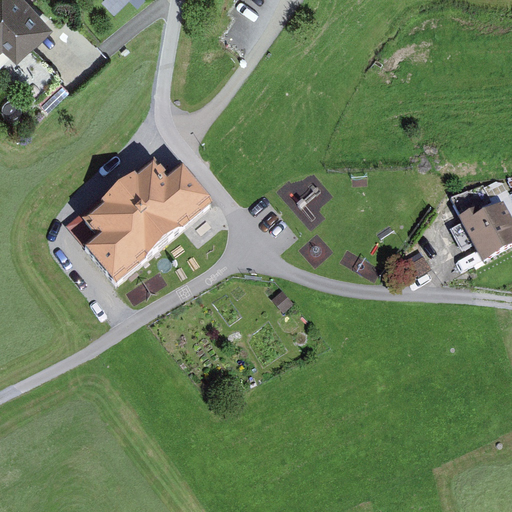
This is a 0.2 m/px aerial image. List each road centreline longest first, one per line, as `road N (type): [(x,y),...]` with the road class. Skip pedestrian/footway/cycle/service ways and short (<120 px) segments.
road 1 (residential): [(178,0),(163,101),(168,125),(263,248),(300,275),(351,290)]
road 2 (track): [(0,403),(263,248)]
road 3 (track): [(351,290),(511,303)]
